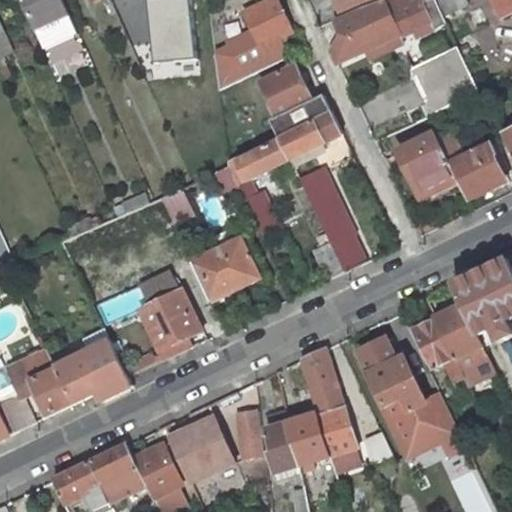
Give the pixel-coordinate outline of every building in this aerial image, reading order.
[(63,0),(23,0),(50,57),(83,42),(63,0)] [(189,0),(146,0),(151,32),(152,38),(155,63),(158,62),(195,57),(197,57),(189,0)] [(279,0),(271,0),(245,12),(255,31),(229,44),(231,47),(216,54),(221,91),(290,58),(280,40),(295,33),(279,0)] [(448,24),(444,15),(437,0),(386,0),(373,5),(342,18),(336,20),(344,37),(333,52),(338,65),(367,52),(400,37),(414,30),(433,21),(437,29),(448,24)] [(370,0),(335,0),(342,18),(373,5),(370,0)] [(437,0),(444,15),(468,4),(465,0),(437,0)] [(511,0),(498,0),(505,15),(511,11),(511,0)] [(433,21),(414,30),(418,38),(437,29),(433,21)] [(2,33),(0,33),(0,68),(6,66),(1,57),(10,53),(2,33)] [(400,37),(367,52),(371,60),(404,45),(400,37)] [(432,106),(426,108),(430,117),(481,92),(459,48),(414,69),(432,106)] [(195,62),(195,57),(158,62),(158,67),(195,62)] [(6,66),(0,68),(0,69),(5,81),(11,78),(6,66)] [(298,66),(263,84),(282,124),(275,127),(281,138),(323,118),(298,66)] [(282,141),(292,161),(346,135),(335,112),(323,118),(281,138),(282,141)] [(438,134),(402,152),(425,199),(461,182),(441,141),(438,134)] [(466,158),(454,134),(441,141),(461,182),(471,202),(507,184),(501,172),(510,168),(503,155),(499,157),(493,144),(466,158)] [(243,195),(264,238),(281,230),(263,193),(258,195),(251,181),(292,161),(282,141),(241,162),(240,158),(230,163),(231,168),(243,195)] [(221,156),(205,163),(209,174),(211,177),(217,175),(227,170),(221,156)] [(229,201),(243,195),(231,168),(227,170),(217,175),(229,201)] [(326,168),(302,180),(333,244),(347,273),(369,263),(356,235),(358,234),(326,168)] [(198,178),(200,182),(211,177),(209,174),(198,178)] [(184,190),(163,199),(175,225),(196,215),(184,190)] [(125,205),(129,214),(152,204),(147,195),(125,205)] [(129,214),(64,243),(76,269),(175,225),(163,199),(152,204),(129,214)] [(193,262),(213,305),(263,281),(243,238),(193,262)] [(347,273),(333,244),(317,251),(331,281),(347,273)] [(511,326),(510,322),(511,320),(511,261),(511,260),(456,287),(465,307),(480,336),(494,329),(501,343),(511,337),(511,326)] [(166,361),(195,347),(191,338),(205,332),(185,291),(149,308),(142,312),(166,361)] [(465,307),(438,321),(466,379),(470,387),(498,374),(480,336),(465,307)] [(457,384),(466,379),(438,321),(416,331),(436,371),(448,366),(457,384)] [(107,329),(86,339),(91,351),(112,341),(107,329)] [(451,456),(468,447),(465,442),(461,435),(461,434),(441,393),(427,400),(407,358),(400,361),(389,339),(356,353),(378,401),(374,403),(407,460),(444,442),(451,456)] [(58,367),(76,405),(99,394),(103,402),(135,387),(112,341),(91,351),(58,367)] [(328,350),(303,361),(311,387),(315,402),(319,415),(321,414),(348,406),(328,350)] [(50,352),(0,374),(0,405),(14,435),(38,423),(24,394),(32,390),(33,394),(38,392),(50,417),(76,405),(58,367),(50,352)] [(303,361),(289,368),(296,393),(304,390),(311,387),(303,361)] [(315,402),(311,387),(304,390),(308,404),(315,402)] [(0,441),(14,435),(0,405),(0,441)] [(348,406),(321,414),(334,457),(338,456),(357,450),(361,449),(348,406)] [(269,417),(272,429),(292,423),(289,411),(269,417)] [(245,460),(265,453),(258,412),(238,415),(245,460)] [(319,415),(292,423),(305,467),(312,464),(314,470),(319,469),(317,463),(334,457),(321,414),(319,415)] [(237,464),(217,418),(171,439),(192,484),(237,464)] [(276,475),(305,467),(292,423),(272,429),(270,430),(276,450),(273,451),(277,464),(273,465),(276,475)] [(385,434),(366,442),(373,466),(397,459),(385,434)] [(136,459),(130,445),(94,463),(113,505),(150,487),(136,459)] [(164,445),(136,459),(150,487),(158,504),(162,511),(184,511),(190,510),(181,492),(185,489),(164,445)] [(362,466),(357,450),(338,456),(343,472),(362,466)] [(94,463),(56,481),(68,506),(84,498),(90,511),(95,511),(113,505),(94,463)] [(295,492),(298,511),(311,511),(307,490),(295,492)]
